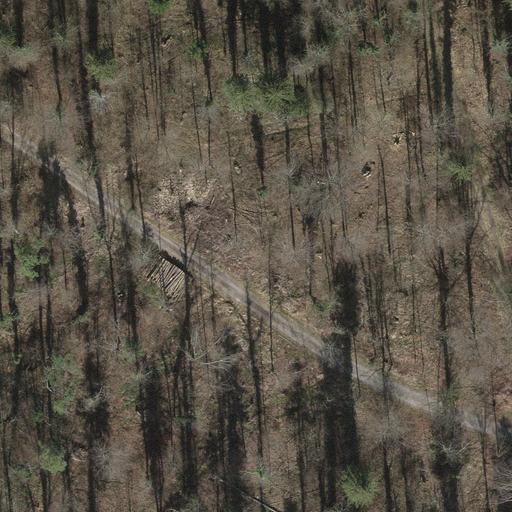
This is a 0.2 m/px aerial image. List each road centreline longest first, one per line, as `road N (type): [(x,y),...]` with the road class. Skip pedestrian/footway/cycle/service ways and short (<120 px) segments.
road 1 (track): [(0,137),(343,365),(511,442)]
road 2 (track): [(421,0),(511,337)]
